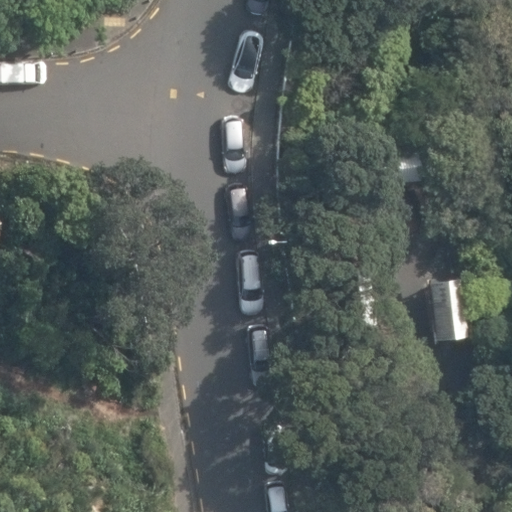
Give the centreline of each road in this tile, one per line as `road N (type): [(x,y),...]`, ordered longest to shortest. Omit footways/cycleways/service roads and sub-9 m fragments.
road 1 (residential): [(241,511),(211,344),(183,79)]
road 2 (residential): [(183,79),(34,60),(0,67)]
